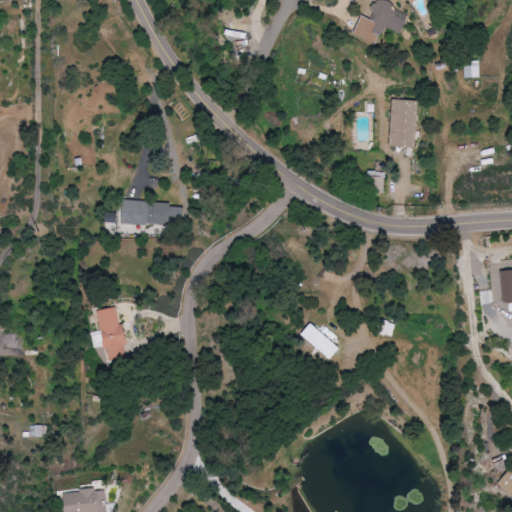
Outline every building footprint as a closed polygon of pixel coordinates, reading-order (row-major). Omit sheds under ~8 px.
[(402,33),(407,19),(391,14),(395,4),(384,0),(376,0),(370,19),(361,15),(354,36),(377,44),(384,27),(402,33)] [(481,60),(466,61),(467,78),(482,77),(481,60)] [(419,100),(394,99),(392,146),(417,148),(419,100)] [(123,223),(171,225),(171,218),(184,219),(185,206),(149,204),(149,201),(124,200),(123,223)] [(504,303),(511,302),(511,270),(503,271),(504,303)] [(99,311),(107,361),(128,358),(125,344),(129,344),(126,323),(121,324),(118,307),(99,311)] [(303,335),(335,363),(345,352),(313,323),(303,335)] [(511,472),(500,485),(511,496),(511,472)] [(109,511),(106,490),(95,492),(95,489),(64,493),(66,511),(109,511)]
